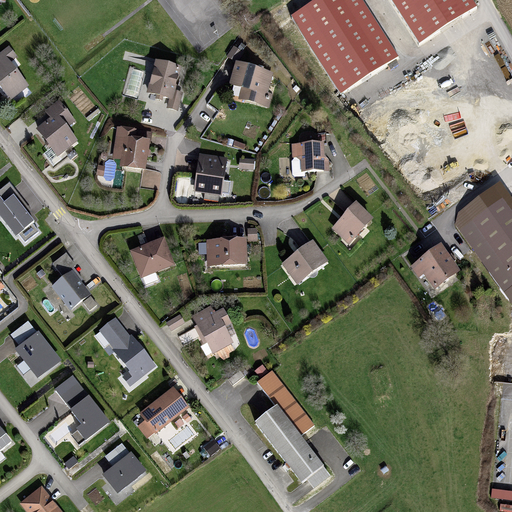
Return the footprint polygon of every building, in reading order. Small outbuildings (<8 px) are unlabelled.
[(362,0),(324,0),(293,20),(341,96),(400,59),(362,0)] [(471,0),(389,0),(418,45),(477,8),(471,0)] [(7,51),(0,56),(0,87),(13,77),(2,62),(11,55),(7,51)] [(270,73),(235,64),(230,85),(243,89),(241,99),(268,106),(271,92),(266,91),(270,73)] [(155,68),(147,97),(170,103),(172,95),(177,74),(155,68)] [(13,77),(0,87),(0,93),(8,103),(24,90),(13,77)] [(181,97),(172,95),(170,103),(168,110),(176,113),(181,97)] [(49,124),(36,135),(56,160),(74,145),(63,132),(72,125),(56,105),(43,116),(49,124)] [(123,144),(121,163),(145,167),(149,138),(133,136),(117,134),(115,143),(123,144)] [(322,144),(292,144),(292,156),(297,156),(297,172),(328,172),(328,161),(322,161),(322,144)] [(198,158),(193,195),(218,199),(224,162),(198,158)] [(252,163),(239,163),(239,172),(252,173),(252,163)] [(511,198),(500,182),(492,188),(511,214),(511,198)] [(10,187),(0,194),(0,212),(24,243),(43,228),(10,187)] [(458,213),(457,226),(511,300),(511,214),(492,188),(458,213)] [(355,203),(334,225),(350,239),(370,218),(355,203)] [(256,232),(247,232),(247,241),(256,241),(256,232)] [(163,239),(130,251),(140,276),(172,263),(163,239)] [(246,239),(206,241),(207,266),(247,264),(246,239)] [(312,242),(283,263),(296,282),(326,261),(312,242)] [(455,275),(439,253),(414,272),(419,280),(424,276),(434,291),(455,275)] [(72,270),(52,287),(72,312),(92,295),(72,270)] [(211,308),(193,317),(213,354),(233,344),(229,337),(236,334),(223,309),(214,313),(211,308)] [(179,314),(166,323),(171,331),(184,323),(179,314)] [(118,318),(99,332),(127,370),(122,374),(131,385),(155,366),(118,318)] [(38,330),(15,347),(38,377),(61,360),(38,330)] [(74,375),(55,391),(82,423),(76,428),(87,441),(112,421),(74,375)] [(172,388),(140,414),(144,420),(137,425),(148,438),(187,406),(172,388)] [(276,412),(255,428),(300,487),(321,471),(276,412)] [(0,427),(0,450),(11,442),(0,427)] [(113,466),(103,473),(118,493),(147,471),(124,442),(106,456),(113,466)] [(63,511),(42,485),(20,502),(28,511),(63,511)]
